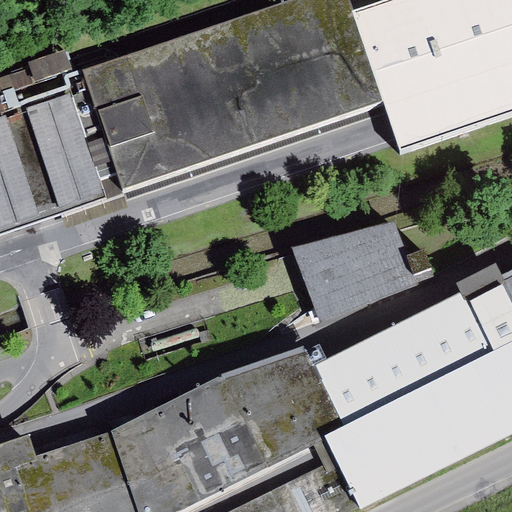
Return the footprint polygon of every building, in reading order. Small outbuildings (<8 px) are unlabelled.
[(511,0),(425,0),(402,8),(353,24),(345,0),(325,0),(83,78),(118,196),(383,114),(388,129),(396,156),(511,118),(511,0)] [(66,52),(30,61),(35,82),(72,73),(66,52)] [(0,238),(103,205),(69,101),(0,123),(0,238)] [(396,232),(295,262),(318,326),(419,291),(417,285),(433,279),(425,254),(407,261),(396,232)] [(27,442),(0,451),(0,511),(150,511),(310,452),(322,481),(255,511),(384,511),(511,450),(511,280),(503,285),(498,271),(453,293),(458,306),(322,368),(295,362),(218,387),(34,464),(27,442)]
